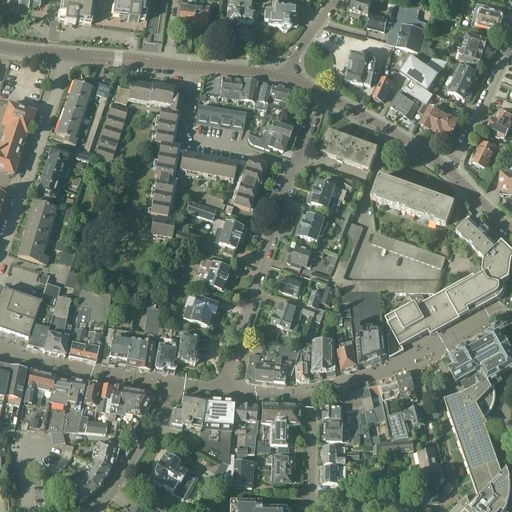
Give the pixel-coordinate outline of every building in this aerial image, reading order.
[(159,0),(0,0),(0,13),(2,14),(64,22),(64,24),(75,26),(75,24),(155,34),(159,0)] [(263,0),(262,5),(280,8),(281,0),(263,0)] [(375,16),(376,12),(373,11),(374,9),(370,8),(371,5),(355,0),(354,0),(353,4),(350,5),(349,11),(350,13),(351,13),(350,17),(358,20),(360,16),(367,18),(369,14),(375,16)] [(261,13),(262,5),(246,2),(246,4),(229,1),(227,11),(232,12),(229,23),(232,27),(236,27),(240,25),(240,23),(252,25),(253,22),(257,23),(258,17),(261,17),(261,13)] [(409,1),(405,10),(421,11),(423,7),(409,1)] [(192,27),(194,8),(187,7),(188,4),(178,3),(177,16),(180,17),(179,24),(183,24),(183,26),(192,27)] [(280,8),(262,5),(261,13),(261,17),(264,17),(264,24),(268,24),(268,27),(280,28),(280,29),(282,33),(287,33),(290,30),(290,27),(297,28),(297,19),(295,19),(295,9),(280,8)] [(500,17),(501,11),(476,5),(474,16),(471,28),(478,30),(479,26),(488,28),(487,33),(495,35),(496,30),(497,30),(500,17)] [(194,8),(192,27),(202,28),(202,27),(206,27),(207,20),(210,21),(212,7),(203,6),(202,9),(194,8)] [(393,30),(397,10),(390,8),(389,15),(386,15),(385,20),(370,16),(367,30),(384,34),(386,29),(393,30)] [(397,10),(393,30),(388,46),(418,55),(425,32),(415,29),(419,11),(407,10),(398,9),(397,10)] [(463,49),(484,56),(486,51),(487,52),(488,51),(490,45),(489,44),(486,43),(467,36),(463,49)] [(420,55),(432,59),(433,53),(429,51),(431,45),(423,43),(420,55)] [(484,56),(463,49),(458,62),(478,69),(478,68),(481,69),(482,69),(484,63),(484,62),(483,61),(484,56)] [(371,89),(376,62),(369,60),(370,57),(364,55),(363,58),(352,55),(350,64),(348,64),(346,65),(344,72),(346,74),(347,75),(346,83),(371,89)] [(399,75),(410,82),(427,93),(431,88),(434,82),(438,76),(446,64),(432,60),(429,65),(428,65),(426,65),(425,67),(410,58),(399,75)] [(466,72),(458,69),(447,93),(465,102),(467,101),(470,95),(470,93),(467,91),(472,81),(474,81),(476,77),(475,75),(466,71),(466,72)] [(234,100),(237,81),(222,79),(219,98),(234,100)] [(383,104),(392,84),(382,80),(373,99),(374,100),(373,101),(381,105),(382,103),(383,104)] [(239,101),(254,103),(257,87),(258,84),(237,81),(234,100),(239,101)] [(432,97),(427,93),(410,82),(403,92),(426,107),(432,97)] [(70,95),(69,96),(87,102),(89,103),(90,103),(91,98),(95,99),(96,96),(102,98),(107,100),(111,89),(99,85),(97,92),(91,90),(92,89),(74,83),(70,95)] [(181,99),(183,92),(159,88),(159,85),(153,84),(153,87),(130,83),(129,91),(128,100),(169,107),(168,110),(179,112),(180,107),(182,107),(183,100),(181,99)] [(266,113),(268,106),(269,102),(269,100),(273,87),(262,84),(261,88),(257,87),(254,103),(253,105),(254,105),(254,110),(259,111),(260,112),(260,111),(266,113)] [(269,102),(268,106),(282,110),(284,110),(289,105),(285,104),(289,90),(273,86),(273,87),(269,100),(269,102)] [(431,88),(427,93),(432,97),(436,91),(431,88)] [(129,91),(118,89),(116,98),(115,103),(126,107),(128,100),(129,91)] [(391,109),(400,115),(409,102),(401,97),(404,92),(400,90),(397,95),(399,96),(391,109)] [(65,107),(65,109),(83,115),(87,102),(69,96),(65,107)] [(200,99),(195,124),(243,132),(245,117),(251,118),(253,109),(204,100),(205,97),(200,97),(200,99)] [(418,108),(409,102),(400,115),(410,121),(418,108)] [(506,110),(511,112),(511,105),(508,104),(504,102),(502,107),(506,110)] [(429,130),(433,132),(441,117),(440,116),(446,105),(443,103),(440,108),(436,107),(433,112),(430,111),(419,130),(427,134),(429,130)] [(108,116),(125,121),(128,111),(111,105),(108,116)] [(423,116),(427,108),(421,105),(417,113),(423,116)] [(27,135),(34,114),(9,106),(2,127),(7,128),(0,147),(0,171),(13,176),(18,162),(17,161),(26,135),(27,135)] [(61,119),(60,122),(78,128),(81,129),(85,116),(83,115),(65,109),(61,119)] [(171,147),(177,115),(160,112),(154,144),(160,145),(154,178),(156,178),(150,216),(167,219),(173,185),(170,184),(177,148),(171,147)] [(441,117),(433,132),(441,137),(446,139),(449,138),(450,136),(451,136),(454,129),(457,123),(461,117),(459,116),(459,114),(457,113),(455,114),(453,113),(449,121),(441,117)] [(511,130),(511,129),(511,118),(508,116),(500,113),(495,122),(493,121),(488,132),(495,135),(494,136),(495,138),(498,139),(500,139),(500,138),(504,140),(509,129),(511,130)] [(125,121),(108,116),(105,126),(121,132),(125,121)] [(60,122),(56,135),(65,138),(64,139),(63,143),(75,148),(77,142),(79,136),(76,135),(78,128),(60,122)] [(252,146),(269,152),(270,149),(282,153),(287,140),(288,140),(291,139),(292,135),(291,132),(292,129),(292,127),(286,125),(285,126),(284,129),(275,126),(273,131),(267,129),(265,130),(261,142),(257,141),(257,140),(248,137),(248,140),(248,141),(248,142),(249,143),(250,144),(251,146),(252,146)] [(121,132),(105,126),(102,137),(118,142),(121,132)] [(339,162),(348,140),(329,133),(321,156),(339,162)] [(118,142),(102,137),(98,148),(115,153),(118,142)] [(348,140),(339,162),(370,174),(378,151),(348,140)] [(497,148),(490,145),(489,147),(482,143),(472,164),(475,165),(476,167),(480,169),(483,169),(485,170),(492,155),(494,156),(497,149),(498,148),(497,148)] [(497,148),(498,148),(497,149),(507,154),(511,146),(500,145),(499,144),(497,148)] [(52,148),(47,161),(65,167),(68,160),(69,160),(71,154),(52,148)] [(115,153),(98,148),(95,158),(112,163),(115,153)] [(88,163),(91,155),(78,151),(76,159),(88,163)] [(236,165),(182,155),(179,173),(233,182),(235,172),(238,173),(239,166),(236,165)] [(248,160),(240,185),(233,207),(249,212),(251,208),(252,208),(256,195),(255,195),(259,182),(260,182),(265,170),(263,169),(266,161),(253,157),(252,161),(248,160)] [(65,167),(47,161),(44,172),(62,178),(65,167)] [(508,176),(501,175),(500,196),(511,197),(511,161),(509,162),(508,176)] [(62,178),(44,172),(40,183),(58,189),(62,178)] [(401,211),(409,189),(379,178),(371,200),(401,211)] [(351,193),(354,187),(345,181),(342,185),(344,186),(343,188),(351,193)] [(58,189),(40,183),(36,194),(54,200),(58,189)] [(335,199),(342,201),(344,202),(347,192),(319,183),(319,184),(317,183),(315,190),(317,191),(316,192),(315,191),(315,192),(335,199)] [(440,200),(409,189),(401,211),(432,222),(440,200)] [(340,207),(342,201),(335,199),(315,192),(314,196),(311,195),(308,204),(332,212),(335,205),(340,207)] [(223,201),(208,196),(204,208),(221,214),(224,206),(222,205),(223,201)] [(455,205),(440,200),(432,222),(447,228),(455,205)] [(35,203),(30,217),(51,223),(55,210),(56,210),(35,203)] [(214,225),(212,230),(220,232),(221,230),(223,231),(222,233),(227,235),(226,238),(237,242),(238,238),(244,240),(247,231),(215,221),(215,222),(212,221),(215,213),(189,204),(185,215),(214,225)] [(233,209),(226,207),(224,214),(230,216),(233,209)] [(454,232),(457,235),(470,222),(468,220),(472,216),(467,211),(461,209),(454,232)] [(344,223),(351,226),(352,225),(355,216),(348,214),(344,223)] [(308,217),(304,216),(303,217),(301,223),(301,224),(304,225),(303,230),(300,229),(299,230),(297,236),(297,237),(301,238),(301,239),(317,244),(320,237),(322,238),(324,230),(326,230),(328,223),(308,217)] [(323,217),(343,228),(343,226),(344,224),(323,216),(323,217)] [(30,217),(26,230),(47,237),(51,223),(30,217)] [(175,223),(167,221),(153,219),(150,236),(172,240),(175,223)] [(463,241),(469,235),(474,230),(476,228),(470,222),(457,235),(463,241)] [(347,236),(353,239),(358,227),(352,225),(351,226),(347,236)] [(358,227),(353,239),(359,241),(364,229),(358,227)] [(490,233),(485,229),(481,233),(485,237),(490,233)] [(26,230),(22,244),(43,250),(47,237),(26,230)] [(234,251),(237,242),(226,238),(227,235),(222,233),(223,231),(221,230),(220,232),(212,230),(210,236),(214,237),(212,244),(225,248),(223,254),(232,257),(234,251)] [(463,241),(484,261),(497,248),(490,241),(488,243),(479,235),(474,230),(469,235),(463,241)] [(199,239),(177,232),(174,245),(195,251),(199,239)] [(372,245),(377,247),(381,236),(376,234),(372,245)] [(359,241),(353,239),(347,236),(345,241),(357,246),(359,241)] [(383,249),(387,238),(381,236),(377,247),(383,249)] [(388,251),(392,240),(387,238),(383,249),(388,251)] [(394,253),(398,242),(392,240),(388,251),(394,253)] [(345,242),(343,247),(355,252),(357,246),(345,241),(345,242)] [(399,255),(403,244),(398,242),(394,253),(399,255)] [(482,272),(484,275),(487,282),(498,286),(504,283),(510,279),(509,279),(507,276),(508,270),(510,271),(510,270),(508,270),(509,264),(511,262),(511,261),(511,260),(511,255),(511,254),(511,251),(502,243),(497,248),(484,261),(484,262),(482,272)] [(22,244),(18,258),(46,266),(49,259),(41,257),(43,250),(22,244)] [(404,257),(408,246),(403,244),(399,255),(404,257)] [(410,259),(414,248),(408,246),(404,257),(410,259)] [(324,254),(321,253),(312,250),(312,252),(297,247),(294,256),(290,255),(287,263),(288,265),(291,266),(291,267),(300,270),(302,267),(309,269),(311,269),(312,265),(311,264),(312,260),(314,261),(315,260),(317,257),(322,259),(324,254)] [(343,247),(341,253),(352,257),(355,252),(343,247)] [(415,261),(419,250),(414,248),(410,259),(415,261)] [(421,263),(425,252),(419,250),(415,261),(421,263)] [(426,265),(430,254),(425,252),(421,263),(426,265)] [(68,255),(65,254),(61,253),(58,265),(64,267),(68,255)] [(341,253),(338,258),(350,263),(352,257),(341,253)] [(214,263),(215,258),(203,254),(202,259),(214,263)] [(432,267),(436,256),(430,254),(426,265),(432,267)] [(71,268),(75,257),(74,257),(68,255),(64,267),(71,268)] [(437,269),(441,258),(436,256),(432,267),(437,269)] [(329,266),(334,268),(336,264),(338,259),(333,257),(329,266)] [(338,259),(336,264),(348,268),(350,263),(338,258),(338,259)] [(447,260),(441,258),(437,269),(443,271),(447,260)] [(230,279),(232,274),(231,273),(231,271),(204,262),(200,276),(202,276),(199,285),(224,293),(224,292),(226,292),(227,287),(227,285),(227,284),(225,284),(226,280),(228,280),(228,279),(230,279)] [(334,268),(334,269),(346,274),(348,268),(336,264),(334,268)] [(346,274),(334,269),(332,275),(343,280),(346,274)] [(66,281),(80,283),(81,276),(71,274),(68,275),(66,281)] [(325,277),(313,274),(311,280),(313,281),(322,284),(325,277)] [(326,286),(338,292),(343,280),(332,275),(330,279),(329,279),(327,286),(326,286)] [(505,285),(504,283),(498,286),(487,282),(484,275),(476,280),(486,301),(485,301),(488,305),(498,299),(499,300),(501,299),(503,297),(504,295),(505,293),(505,291),(506,289),(505,287),(505,285)] [(476,280),(474,277),(426,303),(422,297),(409,297),(416,309),(413,310),(410,304),(385,318),(389,324),(387,325),(393,334),(387,337),(389,352),(390,359),(399,354),(404,351),(402,347),(429,332),(431,336),(460,320),(460,319),(469,315),(488,305),(485,301),(486,301),(476,280)] [(304,293),(307,284),(287,278),(284,285),(281,284),(280,285),(278,290),(279,292),(282,293),(297,298),(299,292),(304,293)] [(343,294),(349,294),(349,282),(343,280),(338,292),(343,294)] [(80,283),(66,281),(64,288),(78,291),(80,283)] [(326,286),(322,284),(313,281),(310,287),(317,290),(316,293),(313,292),(308,307),(317,310),(326,286)] [(27,350),(44,353),(56,305),(56,304),(58,298),(60,290),(47,286),(40,305),(28,341),(29,341),(27,350)] [(0,293),(0,331),(28,341),(40,305),(21,298),(23,292),(14,289),(12,295),(1,291),(0,293)] [(327,290),(321,305),(329,308),(334,293),(327,290)] [(85,348),(82,361),(96,364),(99,351),(101,351),(105,327),(107,315),(108,314),(111,295),(80,291),(78,306),(90,309),(88,329),(87,330),(88,330),(87,334),(88,335),(85,348)] [(339,294),(339,304),(349,305),(352,305),(359,364),(364,363),(364,368),(381,361),(381,360),(386,359),(380,294),(343,294),(339,294)] [(56,305),(44,353),(65,357),(71,327),(65,326),(66,322),(70,323),(73,307),(70,306),(71,300),(58,298),(56,304),(56,305)] [(217,316),(220,309),(217,306),(196,299),(192,311),(187,309),(183,320),(209,329),(209,328),(213,329),(215,322),(211,321),(213,316),(214,316),(217,316)] [(137,300),(136,308),(148,310),(149,301),(137,300)] [(291,303),(289,308),(301,312),(303,307),(302,307),(291,303)] [(339,349),(337,352),(342,375),(351,372),(344,345),(347,345),(346,338),(345,337),(345,328),(342,328),(342,319),(351,319),(349,305),(339,304),(338,329),(340,329),(341,340),(342,347),(340,347),(341,349),(339,349)] [(275,316),(272,326),(291,332),(291,331),(296,333),(299,324),(296,323),(297,320),(300,321),(302,315),(303,312),(301,312),(289,308),(280,305),(276,317),(275,316)] [(69,358),(82,361),(85,348),(88,335),(87,334),(88,330),(87,330),(88,329),(90,309),(78,306),(76,312),(79,313),(69,358)] [(303,307),(301,312),(303,312),(302,315),(313,319),(316,312),(303,307)] [(137,371),(149,373),(151,363),(150,363),(154,340),(158,341),(160,330),(162,312),(154,311),(148,310),(144,334),(141,351),(140,351),(138,369),(137,371)] [(318,310),(313,321),(320,324),(325,312),(318,310)] [(116,316),(108,314),(107,315),(105,327),(110,328),(112,328),(114,329),(116,316)] [(344,345),(351,372),(358,370),(353,347),(354,347),(353,328),(352,320),(345,321),(345,328),(345,337),(346,338),(347,345),(344,345)] [(170,331),(183,333),(185,326),(172,322),(170,331)] [(112,328),(110,328),(109,330),(107,342),(106,342),(103,364),(108,365),(108,366),(115,367),(116,366),(117,365),(118,365),(118,364),(126,366),(129,342),(131,333),(112,330),(112,328)] [(174,338),(175,332),(160,330),(158,341),(162,341),(161,347),(158,347),(154,372),(174,376),(176,363),(180,339),(174,338)] [(461,382),(467,393),(498,376),(511,368),(511,356),(510,353),(511,352),(511,351),(507,342),(505,343),(499,332),(496,331),(489,335),(488,338),(470,348),(470,347),(467,347),(460,351),(459,353),(459,354),(450,359),(455,368),(449,371),(456,385),(461,382)] [(126,368),(138,369),(140,351),(141,351),(144,334),(131,332),(131,333),(129,342),(126,366),(126,368)] [(186,334),(175,332),(174,338),(180,339),(176,363),(195,366),(197,365),(198,358),(196,356),(196,355),(196,351),(204,352),(206,342),(192,340),(193,335),(186,334)] [(311,368),(311,366),(309,366),(309,383),(309,382),(322,380),(321,375),(324,374),(324,344),(321,344),(321,338),(316,338),(315,341),(315,346),(313,346),(313,368),(311,368)] [(329,344),(324,344),(324,374),(326,374),(327,379),(336,377),(335,373),(336,346),(334,346),(334,339),(330,339),(329,344)] [(309,366),(311,366),(311,358),(313,346),(306,344),(304,349),(303,349),(298,368),(298,370),(296,370),(297,382),(299,382),(299,383),(309,383),(309,366)] [(250,384),(275,386),(279,348),(272,347),(266,346),(265,358),(251,356),(248,381),(250,384)] [(295,350),(279,348),(275,386),(285,387),(286,375),(292,376),(301,351),(295,349),(295,350)] [(0,420),(9,370),(0,368),(0,420)] [(9,370),(0,420),(0,430),(15,432),(25,378),(27,371),(10,368),(9,370)] [(30,372),(23,406),(32,408),(38,374),(30,372)] [(396,376),(404,406),(418,402),(409,373),(396,376)] [(28,431),(44,432),(47,419),(48,413),(55,378),(38,374),(32,408),(23,406),(18,431),(28,431)] [(399,407),(404,406),(396,376),(386,379),(392,400),(397,399),(399,407)] [(498,376),(467,393),(465,394),(462,395),(445,401),(479,500),(472,507),(469,506),(470,505),(467,497),(452,511),(505,511),(506,511),(507,509),(508,508),(507,507),(508,503),(509,500),(510,498),(510,494),(510,491),(510,489),(510,485),(509,481),(510,480),(510,478),(509,475),(508,472),(507,469),(506,470),(507,471),(502,476),(485,428),(488,426),(484,419),(484,418),(487,416),(490,412),(492,409),(493,405),(494,401),(495,397),(494,393),(494,389),(492,389),(491,387),(501,382),(498,376)] [(48,413),(47,419),(54,420),(52,431),(51,430),(51,435),(53,434),(61,435),(61,434),(64,416),(65,416),(71,383),(67,382),(68,381),(55,378),(48,413)] [(387,402),(392,400),(386,379),(377,382),(379,392),(380,392),(385,417),(389,416),(387,402)] [(77,435),(81,418),(82,413),(81,412),(85,384),(71,381),(71,383),(65,416),(64,416),(61,434),(77,435)] [(387,423),(385,417),(380,392),(379,392),(377,382),(369,384),(374,409),(377,425),(387,423)] [(365,410),(368,427),(372,426),(377,425),(374,409),(369,384),(360,386),(361,395),(365,410)] [(95,411),(100,387),(88,385),(83,413),(82,413),(81,418),(88,420),(87,424),(94,425),(95,419),(96,414),(95,414),(95,411)] [(368,428),(368,427),(365,410),(361,395),(360,386),(331,396),(334,407),(344,404),(347,415),(357,412),(359,426),(356,426),(356,429),(355,438),(361,438),(361,430),(368,428)] [(95,419),(94,425),(103,426),(107,426),(114,389),(100,387),(95,411),(95,414),(96,414),(95,419)] [(114,389),(107,426),(107,428),(105,436),(114,437),(115,432),(116,429),(117,426),(115,425),(119,400),(120,401),(122,391),(115,390),(114,389)] [(139,393),(122,391),(120,401),(119,400),(115,425),(117,426),(116,429),(115,432),(130,435),(136,404),(138,405),(139,393)] [(147,394),(139,393),(138,405),(136,404),(130,435),(132,435),(153,403),(151,398),(147,394)] [(189,433),(200,435),(205,402),(182,398),(179,414),(171,413),(169,427),(190,430),(189,433)] [(198,445),(197,452),(197,453),(228,467),(229,456),(230,447),(233,403),(205,402),(200,435),(199,440),(198,445)] [(230,447),(229,456),(234,457),(238,457),(246,457),(246,456),(246,449),(243,449),(244,435),(246,404),(235,404),(234,430),(237,430),(237,434),(238,434),(237,447),(230,447)] [(256,405),(246,404),(244,435),(243,449),(246,449),(246,456),(254,455),(255,436),(256,436),(258,411),(255,411),(256,405)] [(273,426),(280,426),(281,408),(262,407),(261,425),(264,425),(273,426)] [(280,426),(289,426),(300,427),(300,408),(281,408),(280,426)] [(402,414),(409,442),(413,442),(418,440),(416,433),(420,432),(419,430),(421,430),(420,427),(425,426),(420,408),(410,411),(410,412),(402,414)] [(343,411),(325,411),(325,423),(351,424),(352,417),(342,416),(343,411)] [(395,444),(409,442),(402,414),(388,418),(395,444)] [(85,435),(87,424),(88,420),(81,418),(77,435),(85,435)] [(44,433),(51,435),(51,430),(52,431),(54,420),(47,419),(44,432),(44,433)] [(103,426),(94,425),(87,424),(85,435),(105,437),(105,436),(107,428),(107,426),(103,426)] [(356,429),(356,426),(356,424),(352,424),(352,426),(325,425),(325,434),(327,434),(343,434),(344,432),(350,432),(350,428),(356,429)] [(288,437),(289,426),(280,426),(273,426),(272,447),(288,448),(288,447),(292,447),(292,438),(288,437)] [(361,438),(355,438),(355,446),(373,447),(373,446),(371,438),(368,428),(361,430),(361,438)] [(53,434),(51,435),(52,446),(61,445),(65,444),(63,435),(61,435),(53,434)] [(343,434),(327,434),(327,444),(349,444),(349,437),(343,437),(343,434)] [(371,438),(373,446),(382,444),(380,436),(371,438)] [(413,442),(409,442),(395,444),(382,445),(382,446),(383,456),(383,457),(390,456),(389,454),(414,452),(413,442)] [(94,463),(111,470),(116,448),(98,444),(94,463)] [(197,452),(198,445),(188,444),(187,449),(197,452)] [(382,446),(374,447),(374,456),(383,456),(382,446)] [(322,457),(338,457),(338,454),(346,454),(346,451),(348,451),(348,449),(324,448),(324,452),(322,452),(322,457)] [(437,480),(445,478),(442,465),(437,466),(433,450),(418,453),(423,475),(435,472),(437,480)] [(183,502),(195,481),(185,476),(186,475),(177,469),(180,465),(168,458),(168,459),(163,456),(158,465),(159,465),(153,475),(155,476),(150,484),(161,490),(162,488),(172,494),(172,496),(183,502)] [(222,481),(219,489),(231,490),(233,463),(234,457),(229,456),(228,467),(225,474),(222,481)] [(338,460),(338,457),(322,457),(322,463),(324,463),(324,465),(345,466),(345,460),(338,460)] [(266,465),(273,465),(272,472),(292,472),(294,472),(295,459),(266,458),(266,465)] [(65,469),(67,466),(60,461),(59,463),(65,469)] [(98,491),(111,470),(94,463),(84,478),(98,491)] [(252,483),(253,475),(254,465),(245,464),(237,463),(233,463),(231,490),(251,490),(252,483)] [(225,474),(228,467),(222,464),(218,471),(225,474)] [(59,474),(62,471),(56,465),(54,467),(59,474)] [(345,485),(345,468),(323,468),(323,485),(345,485)] [(292,472),(272,472),(272,484),(292,485),(292,472)] [(80,505),(98,491),(84,478),(69,490),(80,505)] [(449,482),(442,490),(448,495),(455,488),(449,482)] [(448,495),(442,490),(439,487),(409,487),(409,504),(437,505),(448,495)] [(291,511),(291,510),(261,510),(262,504),(230,503),(229,511),(291,511)]
